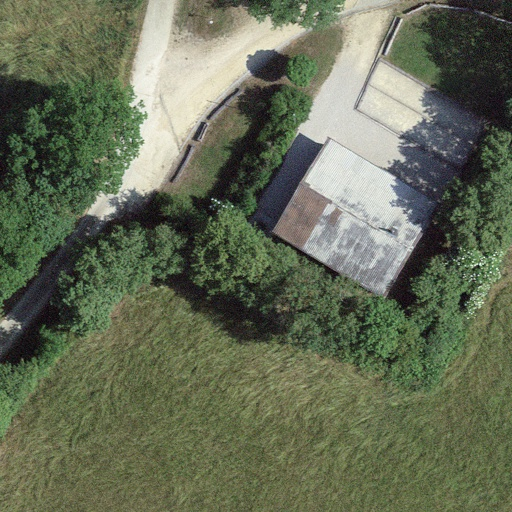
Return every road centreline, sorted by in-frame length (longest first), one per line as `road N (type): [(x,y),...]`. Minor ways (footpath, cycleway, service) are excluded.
road 1 (residential): [(330,0),(192,91),(0,323)]
road 2 (track): [(137,158),(165,0)]
